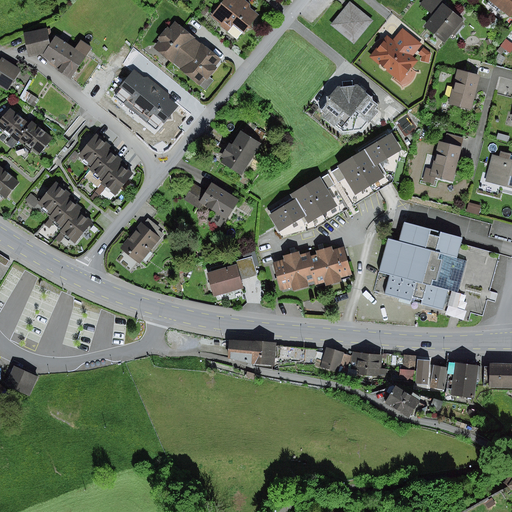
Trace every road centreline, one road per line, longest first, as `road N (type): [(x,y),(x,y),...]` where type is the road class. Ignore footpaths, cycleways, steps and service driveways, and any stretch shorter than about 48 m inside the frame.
road 1 (primary): [(499,341),(344,336),(164,311)]
road 2 (residential): [(163,171),(43,68),(0,55)]
road 3 (residential): [(163,171),(291,16)]
road 4 (residential): [(0,338),(27,357),(111,357),(153,341),(164,311)]
road 5 (residential): [(78,278),(163,171)]
